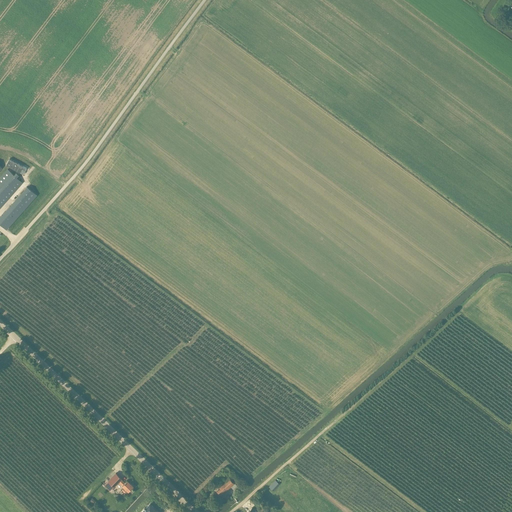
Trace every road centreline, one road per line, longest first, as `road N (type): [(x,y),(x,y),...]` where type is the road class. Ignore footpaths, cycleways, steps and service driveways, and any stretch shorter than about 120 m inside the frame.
road 1 (unclassified): [(0,258),(206,0)]
road 2 (track): [(231,511),(453,315)]
road 3 (tertiary): [(195,511),(15,337)]
